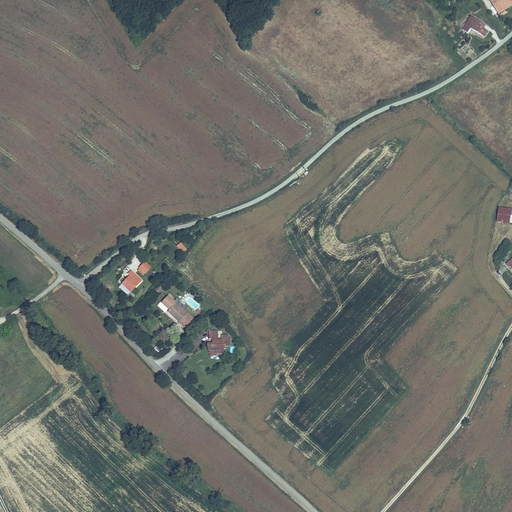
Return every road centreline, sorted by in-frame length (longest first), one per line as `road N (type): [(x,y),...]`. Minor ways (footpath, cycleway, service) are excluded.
road 1 (unclassified): [(511,30),(437,85),(341,129),(279,185),(132,239),(78,285)]
road 2 (tertiary): [(313,511),(78,285)]
road 3 (track): [(380,511),(461,414),(511,324)]
